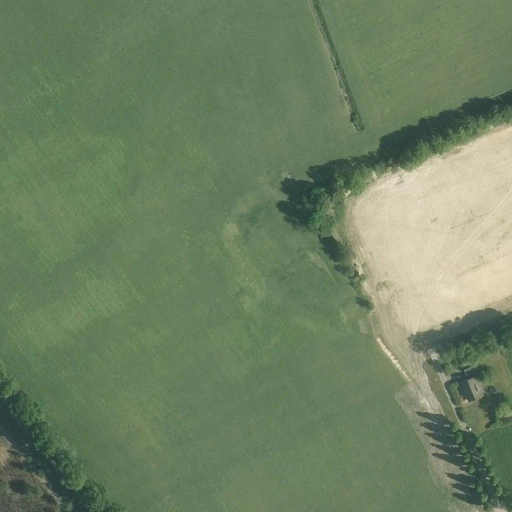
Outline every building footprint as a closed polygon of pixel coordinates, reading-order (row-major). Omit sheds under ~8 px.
[(400,215),(398,221),(491,191),(494,192),(498,201),(511,196),(511,133),(353,185),(363,214),(381,208),(383,209),(384,210),(400,215)] [(465,253),(459,236),(490,225),(489,224),(503,219),(496,201),(440,220),(453,257),(465,253)] [(425,225),(367,246),(380,283),(411,272),(411,274),(439,264),(425,225)] [(433,330),(430,322),(511,291),(511,247),(402,289),(401,285),(395,287),(414,338),(433,330)] [(411,278),(415,286),(419,283),(415,276),(411,278)] [(462,359),(465,366),(474,362),(471,355),(462,359)] [(469,401),(484,395),(476,376),(462,382),(469,401)]
